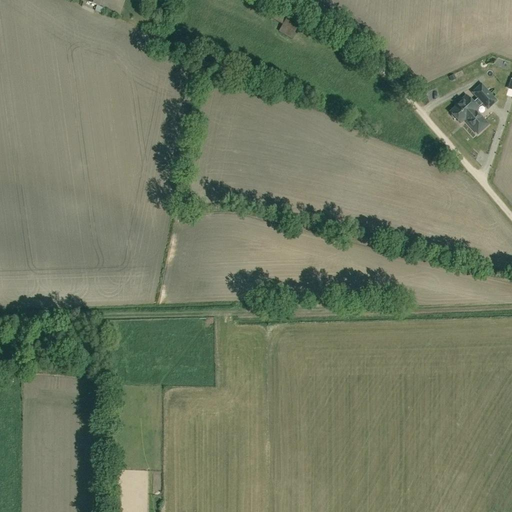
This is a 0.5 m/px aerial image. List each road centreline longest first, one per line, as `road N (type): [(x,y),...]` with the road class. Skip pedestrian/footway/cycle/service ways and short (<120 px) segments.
road 1 (track): [(511,307),(0,320)]
road 2 (track): [(511,217),(363,51),(278,0)]
